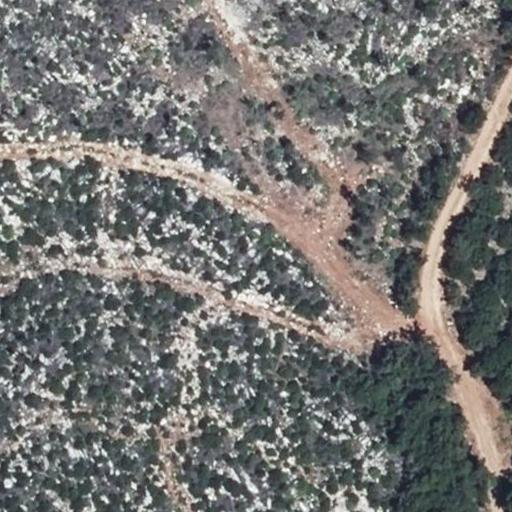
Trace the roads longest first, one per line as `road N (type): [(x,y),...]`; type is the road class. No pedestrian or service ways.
road 1 (track): [(504,511),(500,460),(431,320),(436,236),(511,86)]
road 2 (track): [(431,320),(369,310),(311,239)]
